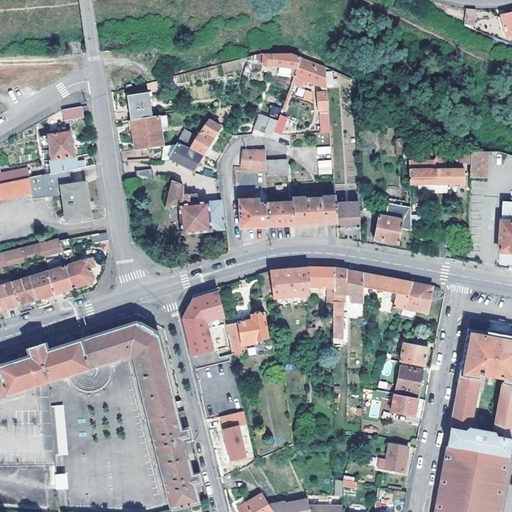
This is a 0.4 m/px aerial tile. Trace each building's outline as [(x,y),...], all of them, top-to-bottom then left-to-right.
[(468,10),(466,27),(476,30),(478,10),(468,10)] [(511,36),(511,15),(509,16),(502,18),(507,38),(511,36)] [(248,56),(246,68),(245,67),(242,76),(248,77),(250,68),(261,69),(261,53),(248,56)] [(294,53),(264,53),(264,63),(267,67),(280,67),(280,75),(295,76),(302,57),(294,53)] [(326,66),(302,57),(295,76),(293,83),(303,87),(305,84),(308,85),(309,82),(322,87),(322,93),(328,92),(326,66)] [(243,68),(241,58),(222,63),(224,72),(243,68)] [(156,81),(147,83),(149,92),(158,90),(156,81)] [(290,86),(289,93),(303,96),(305,89),(290,86)] [(311,102),(313,91),(305,90),(303,100),(311,102)] [(128,95),(131,119),(152,117),(148,92),(128,95)] [(318,93),(321,133),(331,132),(328,92),(322,93),(318,93)] [(269,114),(277,116),(279,108),(271,106),(269,114)] [(85,117),(83,107),(64,110),(66,121),(85,117)] [(257,129),(265,131),(266,129),(275,132),(279,121),(262,115),(257,129)] [(160,116),(152,117),(131,119),(136,149),(164,145),(160,116)] [(288,120),(280,117),(279,121),(275,132),(283,135),(288,120)] [(211,119),(196,139),(190,149),(205,156),(223,127),(211,119)] [(51,151),(53,161),(75,157),(70,133),(39,139),(41,153),(51,151)] [(184,133),(179,143),(190,149),(196,139),(184,133)] [(171,160),(195,171),(205,156),(190,149),(179,143),(171,160)] [(267,148),(245,150),(243,166),(267,167),(267,160),(267,148)] [(448,184),(466,184),(465,170),(447,169),(447,165),(444,165),(444,151),(435,151),(435,165),(435,185),(435,193),(448,193),(448,184)] [(461,164),(471,164),(472,152),(461,152),(461,164)] [(472,152),(471,164),(471,177),(488,177),(489,152),(472,152)] [(75,157),(53,161),(53,165),(48,166),(50,174),(70,171),(86,167),(85,161),(76,163),(75,157)] [(288,160),(267,160),(267,167),(267,175),(288,175),(288,160)] [(335,174),(333,160),(320,161),(321,175),(335,174)] [(410,185),(435,185),(435,165),(409,166),(410,185)] [(0,184),(20,181),(32,178),(31,169),(4,174),(2,169),(0,168),(0,184)] [(137,171),(138,180),(154,178),(152,169),(137,171)] [(91,217),(87,183),(72,185),(70,171),(50,174),(32,178),(20,181),(21,190),(32,189),(33,195),(33,199),(64,195),(67,221),(91,217)] [(184,184),(173,180),(166,207),(180,206),(183,234),(226,230),(222,200),(198,202),(197,193),(184,194),(184,184)] [(21,190),(20,181),(0,184),(0,196),(1,202),(33,195),(32,189),(21,190)] [(403,226),(412,228),(411,197),(399,195),(398,201),(395,200),(393,209),(389,209),(388,216),(380,215),(376,239),(383,240),(383,241),(399,244),(403,226)] [(294,225),(337,223),(336,204),(337,204),(336,196),(325,197),(325,199),(305,200),(305,198),(293,198),(293,202),(294,225)] [(268,204),(259,204),(259,200),(239,201),(241,227),(253,226),(269,226),(268,204)] [(500,251),(511,252),(511,200),(504,200),(500,251)] [(269,226),(294,225),(293,202),(268,204),(269,226)] [(360,203),(337,204),(336,204),(337,223),(338,228),(349,228),(362,228),(360,203)] [(107,241),(106,231),(91,235),(92,244),(107,241)] [(437,256),(445,258),(445,232),(436,231),(437,256)] [(70,239),(60,241),(63,251),(65,258),(74,256),(70,239)] [(60,241),(42,245),(44,256),(63,251),(60,241)] [(42,245),(23,250),(25,260),(44,256),(42,245)] [(23,250),(5,255),(7,265),(25,260),(23,250)] [(67,266),(73,288),(81,286),(92,283),(94,278),(91,268),(96,267),(93,258),(67,266)] [(73,288),(67,266),(49,271),(55,294),(63,291),(73,288)] [(294,268),(271,271),(274,295),(274,298),(308,295),(308,292),(308,267),(294,268)] [(329,290),(335,268),(323,268),(308,267),(308,292),(311,292),(311,289),(329,290)] [(343,297),(347,270),(342,269),(335,268),(329,290),(330,324),(336,323),(335,295),(343,297)] [(347,270),(343,297),(355,299),(356,308),(366,308),(366,287),(364,274),(356,272),(347,270)] [(55,294),(49,271),(30,277),(37,300),(47,296),(55,294)] [(271,271),(260,274),(262,296),(274,295),(271,271)] [(397,280),(364,274),(366,287),(400,293),(394,313),(403,315),(405,309),(413,283),(397,280)] [(37,300),(30,277),(12,283),(19,305),(28,302),(37,300)] [(0,286),(0,303),(2,310),(9,308),(19,305),(12,283),(0,286)] [(413,283),(405,309),(428,313),(434,287),(413,283)] [(186,326),(190,325),(192,332),(187,333),(192,355),(212,351),(206,328),(211,327),(225,324),(224,316),(225,316),(219,291),(208,294),(209,298),(202,300),(201,296),(195,297),(184,319),(186,326)] [(240,322),(244,346),(261,342),(261,339),(268,338),(264,313),(246,316),(247,321),(240,322)] [(240,322),(225,324),(229,339),(230,339),(232,354),(234,354),(236,356),(242,355),(243,352),(245,352),(244,346),(240,322)] [(0,397),(130,356),(134,359),(172,511),(199,504),(195,487),(203,484),(201,478),(200,474),(192,476),(184,442),(192,440),(188,423),(185,411),(177,413),(159,338),(134,323),(48,351),(46,343),(39,345),(29,348),(31,356),(0,365),(0,397)] [(212,351),(216,350),(211,327),(206,328),(212,351)] [(511,336),(500,335),(470,329),(461,376),(451,430),(436,511),(499,511),(511,443),(511,336)] [(429,342),(412,339),(411,345),(405,344),(402,363),(424,367),(429,342)] [(363,375),(363,362),(351,361),(351,375),(363,375)] [(401,367),(396,394),(395,394),(392,412),(415,417),(423,371),(401,367)] [(381,410),(361,407),(360,415),(379,418),(381,410)] [(57,411),(51,412),(54,451),(61,450),(57,411)] [(54,451),(51,412),(44,413),(47,452),(54,451)] [(238,425),(223,428),(226,442),(227,441),(228,446),(227,446),(230,459),(245,456),(238,425)] [(404,473),(409,447),(389,444),(385,469),(404,473)] [(56,490),(68,489),(67,473),(55,474),(56,490)] [(356,483),(343,479),(343,487),(355,488),(356,483)] [(273,511),(269,504),(262,493),(237,507),(239,511),(273,511)] [(305,494),(284,497),(283,502),(269,504),(273,511),(311,511),(309,502),(305,494)]
